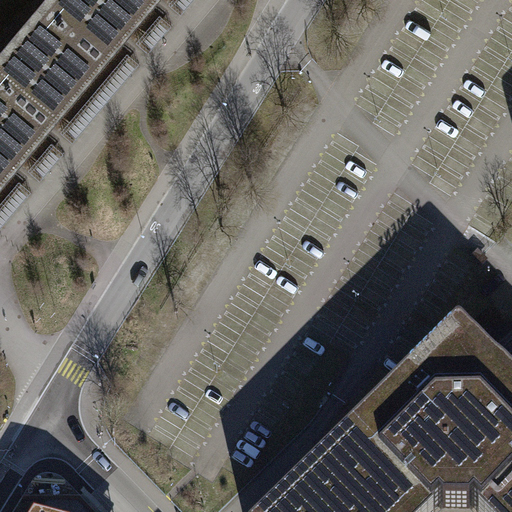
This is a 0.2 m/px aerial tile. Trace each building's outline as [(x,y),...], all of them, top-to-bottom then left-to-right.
[(114,36),(132,14),(115,0),(32,0),(12,24),(50,56),(41,66),(69,89),(114,36)] [(143,0),(115,0),(132,14),(143,0)] [(39,126),(69,89),(41,66),(50,56),(12,24),(0,38),(0,144),(14,156),(39,126)] [(0,172),(6,166),(14,156),(0,144),(0,172)] [(511,511),(511,372),(464,324),(271,511),(448,511),(457,504),(464,511),(511,511)]
